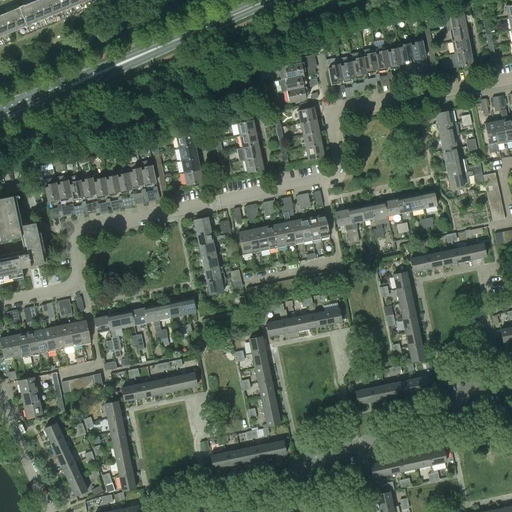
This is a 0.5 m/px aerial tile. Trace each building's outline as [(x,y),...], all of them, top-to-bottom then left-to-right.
[(45,0),(37,0),(36,1),(43,19),(52,15),(45,0)] [(56,0),(45,0),(52,15),(61,11),(56,0)] [(66,0),(56,0),(61,11),(70,8),(66,0)] [(36,1),(27,5),(34,23),(43,19),(36,1)] [(27,5),(18,9),(25,26),(34,23),(27,5)] [(18,9),(9,12),(16,30),(25,26),(18,9)] [(9,12),(0,16),(7,34),(16,30),(9,12)] [(449,29),(465,26),(463,14),(446,17),(449,29)] [(467,39),(465,26),(449,29),(451,42),(467,39)] [(470,51),(467,39),(451,42),(453,54),(470,51)] [(414,44),(410,45),(413,60),(413,62),(422,60),(421,58),(425,57),(421,41),(413,42),(414,44)] [(398,47),(401,62),(401,64),(410,63),(409,60),(413,60),(410,45),(410,43),(401,44),(402,47),(398,47)] [(385,46),(373,48),(377,69),(377,71),(386,69),(386,67),(389,67),(386,52),(387,52),(385,46)] [(390,51),(387,52),(386,52),(389,67),(390,69),(398,67),(398,65),(401,64),(401,62),(398,47),(390,49),(390,51)] [(377,69),(373,48),(362,51),(362,52),(363,57),(362,57),(365,71),(366,73),(374,72),(374,69),(377,69)] [(470,51),(448,55),(448,56),(449,56),(449,58),(450,60),(450,63),(452,65),(454,67),(472,64),(470,51)] [(363,57),(362,52),(350,54),(350,57),(351,61),(354,78),(363,76),(362,74),(366,73),(365,71),(362,57),(363,57)] [(351,61),(350,57),(339,59),(339,64),(340,66),(342,80),(343,83),(351,81),(351,79),(354,78),(351,61)] [(339,64),(339,59),(338,58),(326,60),(330,85),(339,83),(339,81),(342,80),(340,66),(339,64)] [(305,71),(303,62),(278,67),(280,80),(286,79),(286,78),(301,75),(303,75),(302,72),(305,71)] [(286,79),(280,80),(278,80),(281,92),(289,90),(303,87),(303,84),(305,84),(303,75),(301,75),(286,78),(286,79)] [(289,90),(290,94),(287,95),(289,103),(306,100),(305,96),(307,96),(305,87),(303,87),(289,90)] [(497,97),(500,111),(501,120),(506,143),(511,141),(511,127),(510,118),(510,115),(506,115),(502,95),(497,97)] [(500,111),(497,97),(491,98),(494,112),(500,111)] [(488,113),(485,99),(480,100),(483,114),(488,113)] [(299,123),(316,120),(313,107),(297,111),(299,123)] [(437,127),(451,124),(449,111),(434,114),(437,127)] [(239,136),(255,132),(252,120),(236,123),(239,136)] [(316,120),(299,123),(302,135),(318,132),(316,120)] [(506,143),(501,120),(493,122),(497,145),(506,143)] [(497,145),(493,122),(484,123),(488,146),(497,145)] [(454,136),(451,124),(437,127),(440,139),(454,136)] [(257,145),(255,132),(239,136),(241,148),(257,145)] [(302,135),(303,142),(300,143),(301,147),(304,146),(304,147),(321,144),(318,132),(302,135)] [(178,149),(194,145),(191,133),(175,136),(178,149)] [(454,136),(440,139),(442,151),(457,148),(454,136)] [(324,157),(321,144),(304,147),(307,160),(324,157)] [(197,157),(194,145),(178,149),(180,161),(197,157)] [(257,145),(241,148),(236,149),(238,162),(244,160),(260,157),(257,145)] [(457,148),(442,151),(445,163),(459,160),(457,148)] [(508,150),(499,152),(500,158),(509,157),(508,150)] [(199,170),(197,157),(180,161),(183,173),(199,170)] [(260,157),(244,160),(246,173),(263,170),(260,157)] [(463,160),(459,160),(445,163),(447,176),(462,173),(466,172),(463,160)] [(140,170),(139,162),(127,165),(129,172),(128,172),(131,189),(140,187),(140,185),(142,184),(143,184),(140,170)] [(52,163),(40,166),(41,172),(53,169),(52,166),(52,163)] [(144,169),(140,170),(143,184),(142,184),(143,187),(152,185),(152,182),(155,182),(152,165),(144,167),(144,169)] [(202,182),(199,170),(183,173),(185,186),(202,182)] [(121,176),(117,177),(120,191),(119,191),(120,194),(129,192),(128,190),(131,189),(128,172),(127,173),(120,174),(121,176)] [(465,185),(462,173),(447,176),(450,188),(465,185)] [(484,181),(496,179),(495,173),(483,175),(484,181)] [(67,175),(55,177),(56,185),(59,199),(59,202),(68,200),(68,197),(70,197),(71,197),(68,184),(69,184),(67,177),(67,175)] [(80,182),(81,182),(79,175),(67,177),(69,184),(68,184),(71,197),(70,197),(71,202),(80,200),(80,197),(83,197),(80,182)] [(109,179),(105,180),(108,194),(107,194),(108,196),(117,194),(116,192),(119,191),(120,191),(117,177),(117,175),(109,176),(109,179)] [(56,185),(55,177),(42,180),(47,204),(56,202),(56,200),(59,199),(56,185)] [(84,181),(81,182),(80,182),(83,197),(83,199),(93,197),(92,195),(95,194),(93,182),(92,177),(84,179),(84,181)] [(97,181),(93,182),(95,194),(96,199),(105,197),(104,194),(107,194),(108,194),(105,180),(105,177),(96,179),(97,181)] [(497,184),(496,179),(484,181),(485,187),(497,184)] [(499,190),(497,184),(485,187),(486,193),(499,190)] [(499,190),(486,193),(487,198),(500,196),(499,190)] [(319,191),(314,192),(317,206),(322,205),(319,191)] [(433,191),(420,194),(423,208),(436,206),(433,191)] [(307,193),(302,194),(305,208),(310,207),(307,193)] [(305,208),(302,194),(297,195),(299,209),(305,208)] [(423,208),(420,194),(408,197),(411,211),(423,208)] [(12,196),(0,198),(0,241),(21,237),(12,196)] [(500,196),(487,198),(489,204),(501,202),(500,196)] [(408,197),(396,199),(399,214),(411,211),(408,197)] [(288,212),(285,198),(279,199),(282,213),(288,212)] [(399,214),(396,199),(384,202),(387,216),(399,214)] [(271,215),(268,201),(262,203),(265,217),(271,215)] [(387,216),(384,202),(371,204),(375,219),(377,229),(378,238),(384,237),(382,228),(381,228),(380,224),(388,222),(387,216)] [(501,202),(489,204),(490,210),(502,207),(501,202)] [(375,219),(371,204),(359,207),(362,221),(375,219)] [(253,219),(250,205),(245,206),(248,220),(253,219)] [(239,207),(233,209),(236,223),(241,221),(239,207)] [(359,207),(347,209),(354,243),(359,242),(356,229),(357,229),(356,223),(362,221),(359,207)] [(503,213),(502,207),(490,210),(491,216),(503,213)] [(354,243),(347,209),(334,212),(337,226),(344,225),(345,231),(346,231),(347,235),(349,244),(354,243)] [(294,244),(290,221),(288,212),(282,213),(284,222),(281,223),(286,246),(294,244)] [(503,213),(491,216),(492,222),(505,219),(503,213)] [(315,216),(320,239),(329,237),(324,214),(315,216)] [(315,216),(307,218),(312,241),(320,239),(315,216)] [(196,233),(210,230),(207,217),(193,220),(196,233)] [(307,218),(298,220),(303,242),(312,241),(307,218)] [(298,220),(290,221),(294,244),(303,242),(298,220)] [(35,222),(21,225),(27,253),(24,254),(23,251),(0,255),(0,283),(23,279),(21,268),(44,263),(35,222)] [(281,223),(273,225),(278,248),(286,246),(281,223)] [(278,248),(273,225),(264,227),(269,250),(278,248)] [(269,250),(264,227),(255,228),(260,251),(269,250)] [(255,228),(247,230),(252,253),(260,251),(255,228)] [(210,230),(196,233),(198,245),(213,242),(210,230)] [(252,253),(247,230),(238,232),(243,255),(252,253)] [(506,231),(500,232),(503,244),(508,243),(506,231)] [(503,244),(500,232),(494,234),(497,246),(503,244)] [(213,242),(198,245),(201,258),(215,254),(213,242)] [(482,243),(468,246),(470,260),(485,256),(482,243)] [(468,246),(453,250),(456,263),(470,260),(468,246)] [(456,263),(453,250),(439,253),(442,266),(456,263)] [(442,266),(439,253),(424,256),(427,269),(442,266)] [(215,254),(201,258),(204,270),(218,267),(215,254)] [(427,269),(424,256),(410,259),(413,272),(427,269)] [(218,267),(204,270),(206,282),(224,278),(223,273),(219,274),(218,267)] [(336,270),(339,282),(344,281),(342,269),(336,270)] [(339,282),(336,270),(330,271),(333,283),(339,282)] [(330,271),(325,272),(327,284),(333,283),(330,271)] [(325,272),(319,273),(321,285),(327,284),(325,272)] [(396,289),(409,287),(406,272),(393,275),(396,289)] [(321,285),(319,273),(313,275),(315,286),(321,285)] [(313,275),(307,276),(310,288),(315,286),(313,275)] [(310,288),(307,276),(301,277),(304,289),(310,288)] [(224,278),(206,282),(209,295),(223,291),(222,284),(226,283),(224,278)] [(296,278),(290,279),(292,291),(298,290),(296,278)] [(290,279),(284,281),(286,292),(292,291),(290,279)] [(284,281),(278,282),(281,294),(286,292),(284,281)] [(281,294),(278,282),(272,283),(275,295),(281,294)] [(272,283),(266,284),(269,296),(275,295),(272,283)] [(269,296),(266,284),(260,285),(263,297),(269,296)] [(257,299),(255,287),(249,288),(251,300),(257,299)] [(409,287),(396,289),(399,304),(412,301),(409,287)] [(80,297),(75,298),(78,312),(83,311),(80,297)] [(180,301),(183,315),(195,313),(192,298),(180,301)] [(68,299),(63,300),(66,315),(71,313),(68,299)] [(66,315),(63,300),(57,301),(60,316),(66,315)] [(183,315),(180,301),(167,303),(170,318),(183,315)] [(412,301),(399,304),(402,318),(415,315),(412,301)] [(46,304),(49,318),(54,317),(51,303),(46,304)] [(170,318),(167,303),(155,306),(158,320),(170,318)] [(49,318),(46,304),(40,305),(43,319),(49,318)] [(34,306),(29,308),(32,322),(37,321),(34,306)] [(155,306),(143,308),(146,323),(152,322),(153,327),(154,327),(157,340),(162,339),(160,331),(158,320),(155,306)] [(31,322),(32,322),(29,308),(23,309),(26,323),(28,323),(28,327),(32,326),(31,322)] [(143,308),(130,311),(133,325),(146,323),(143,308)] [(338,309),(324,311),(327,325),(341,322),(338,309)] [(11,311),(14,325),(20,324),(17,310),(11,311)] [(14,325),(11,311),(6,312),(9,327),(14,325)] [(133,325),(130,311),(118,313),(121,328),(133,325)] [(324,311),(310,314),(312,328),(327,325),(324,311)] [(121,328),(118,313),(106,316),(109,330),(121,328)] [(312,328),(310,314),(295,317),(298,331),(312,328)] [(418,330),(415,315),(402,318),(405,333),(418,330)] [(109,330),(106,316),(93,319),(96,333),(109,330)] [(295,317),(280,320),(283,333),(298,331),(295,317)] [(86,320),(77,322),(81,345),(90,343),(86,320)] [(283,333),(280,320),(266,323),(268,336),(283,333)] [(77,322),(68,324),(73,347),(81,345),(77,322)] [(68,324),(59,326),(64,348),(73,347),(68,324)] [(64,348),(59,326),(51,327),(56,350),(64,348)] [(511,340),(511,326),(500,330),(503,343),(511,340)] [(56,350),(51,327),(42,329),(47,352),(56,350)] [(47,352),(42,329),(34,331),(38,354),(47,352)] [(114,329),(110,330),(112,338),(111,338),(114,352),(119,351),(121,350),(118,337),(115,337),(114,329)] [(421,344),(418,330),(405,333),(408,347),(421,344)] [(34,331),(25,333),(30,356),(38,354),(34,331)] [(25,333),(16,335),(21,358),(30,356),(25,333)] [(16,335),(8,337),(13,359),(21,358),(16,335)] [(13,359),(8,337),(0,338),(0,344),(4,361),(13,359)] [(251,354),(264,351),(261,337),(248,339),(251,354)] [(424,359),(421,344),(408,347),(411,362),(424,359)] [(267,366),(264,351),(251,354),(254,368),(267,366)] [(105,370),(111,369),(117,368),(115,361),(104,364),(105,370)] [(267,366),(254,368),(257,383),(270,380),(267,366)] [(100,373),(93,375),(95,387),(102,385),(100,373)] [(193,373),(179,376),(182,389),(196,386),(193,373)] [(182,389),(179,376),(164,379),(167,392),(182,389)] [(427,376),(412,379),(415,392),(430,389),(427,376)] [(21,393),(37,390),(34,377),(18,380),(21,393)] [(167,392),(164,379),(150,382),(153,395),(167,392)] [(412,379),(398,382),(401,395),(415,392),(412,379)] [(270,380),(257,383),(260,397),(273,394),(270,380)] [(153,395),(150,382),(136,385),(138,398),(153,395)] [(398,382),(384,385),(387,398),(401,395),(398,382)] [(138,398),(136,385),(121,388),(124,401),(138,398)] [(387,398),(384,385),(369,388),(372,401),(387,398)] [(372,401),(369,388),(355,391),(357,404),(372,401)] [(39,402),(37,390),(21,393),(23,405),(39,402)] [(273,394),(260,397),(263,412),(276,409),(273,394)] [(107,419),(120,416),(117,401),(104,404),(107,419)] [(42,415),(39,402),(23,405),(26,418),(42,415)] [(276,409),(263,412),(266,426),(280,423),(276,409)] [(120,416),(107,419),(110,433),(123,430),(120,416)] [(50,442),(62,437),(56,423),(43,429),(50,442)] [(126,445),(123,430),(110,433),(113,448),(126,445)] [(62,437),(50,442),(56,456),(68,450),(62,437)] [(268,444),(271,457),(285,454),(283,441),(268,444)] [(268,444),(254,447),(256,460),(271,457),(268,444)] [(129,459),(126,445),(113,448),(116,462),(129,459)] [(254,447),(239,450),(242,463),(256,460),(254,447)] [(428,452),(431,465),(445,462),(442,449),(428,452)] [(74,463),(68,450),(56,456),(62,469),(74,463)] [(239,450),(225,453),(228,466),(242,463),(239,450)] [(428,452),(413,455),(416,468),(431,465),(428,452)] [(228,466),(225,453),(210,456),(213,469),(228,466)] [(416,468),(413,455),(399,458),(402,471),(416,468)] [(399,458),(385,461),(387,474),(402,471),(399,458)] [(129,459),(116,462),(119,476),(132,474),(129,459)] [(387,474),(385,461),(370,464),(373,477),(387,474)] [(74,463),(62,469),(68,482),(80,477),(74,463)] [(135,488),(132,474),(119,476),(122,491),(135,488)] [(86,490),(80,477),(68,482),(74,496),(86,490)] [(91,490),(93,496),(102,491),(100,486),(91,490)] [(379,509),(392,506),(389,492),(376,495),(379,509)]
